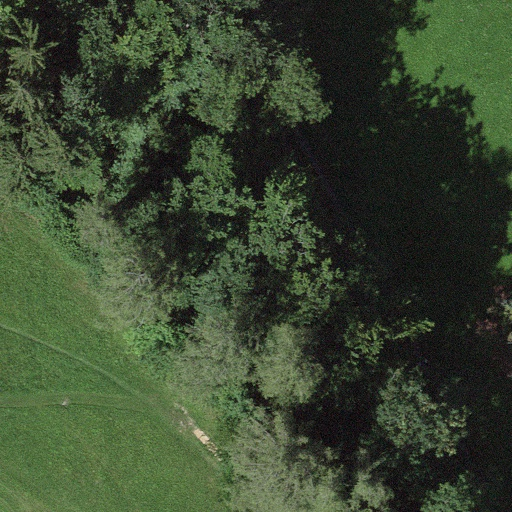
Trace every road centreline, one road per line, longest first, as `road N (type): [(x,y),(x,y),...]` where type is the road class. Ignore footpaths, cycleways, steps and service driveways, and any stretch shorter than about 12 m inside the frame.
road 1 (track): [(480,511),(426,387),(203,0)]
road 2 (track): [(0,320),(138,384),(252,511)]
